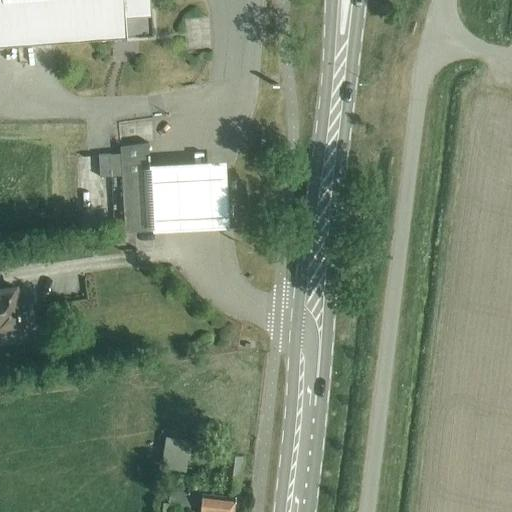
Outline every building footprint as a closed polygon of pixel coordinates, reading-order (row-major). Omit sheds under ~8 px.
[(0,0),(4,47),(38,44),(126,37),(126,38),(137,37),(152,36),(149,0),(0,0)] [(0,114),(0,126),(36,123),(35,111),(0,114)] [(99,177),(120,176),(124,233),(152,231),(148,142),(119,146),(119,154),(97,155),(99,177)] [(232,144),(150,148),(153,221),(235,218),(232,144)] [(0,290),(0,328),(1,329),(22,326),(17,288),(0,290)] [(184,472),(189,441),(166,437),(161,468),(184,472)] [(223,490),(239,491),(243,457),(227,455),(223,490)] [(234,511),(236,498),(196,493),(195,492),(171,489),(170,502),(164,501),(162,511),(180,511),(181,505),(200,508),(200,511),(234,511)]
